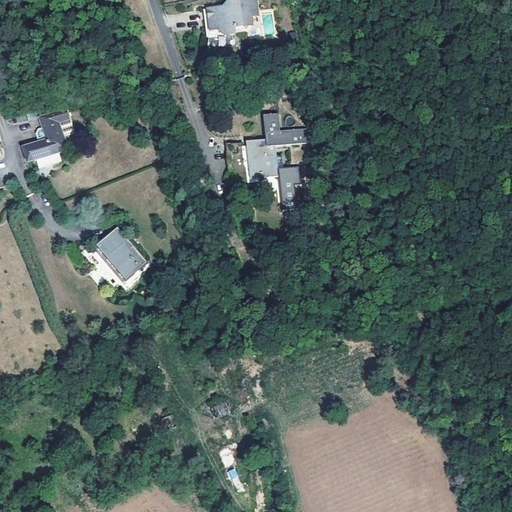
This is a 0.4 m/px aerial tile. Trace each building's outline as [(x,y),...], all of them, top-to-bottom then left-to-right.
[(210,10),(215,37),(241,33),(240,27),(249,25),(253,28),(255,24),(260,23),(258,14),(263,13),(260,0),(236,0),(237,5),(210,10)] [(40,116),(42,126),(57,122),(54,112),(40,116)] [(225,145),(228,174),(248,172),(250,181),(278,177),(276,147),(307,143),(305,128),(281,131),(278,116),(260,118),(262,139),(225,145)] [(57,122),(42,126),(47,141),(28,148),(33,162),(63,152),(59,138),(61,136),(57,122)] [(297,167),(279,168),(282,208),(300,207),(297,167)] [(117,257),(111,262),(129,283),(152,263),(133,243),(127,249),(119,241),(110,249),(117,257)] [(214,407),(217,416),(233,410),(230,402),(214,407)] [(224,452),(246,506),(275,493),(270,479),(261,483),(246,445),(244,445),(241,440),(224,446),(226,452),(224,452)]
